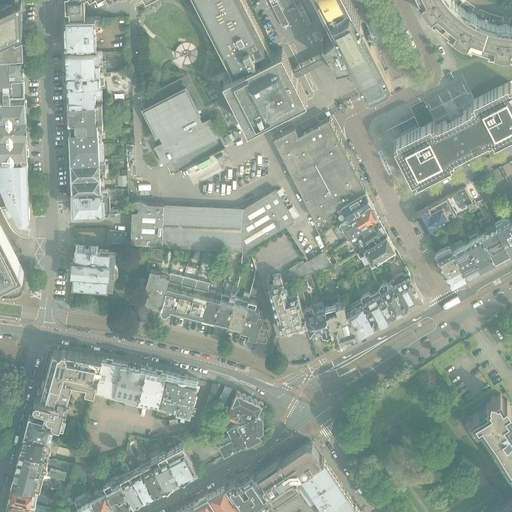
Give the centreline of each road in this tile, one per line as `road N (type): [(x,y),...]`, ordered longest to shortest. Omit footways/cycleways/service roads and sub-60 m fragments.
road 1 (residential): [(40,332),(51,257),(45,0)]
road 2 (tertiary): [(297,399),(142,348),(40,332)]
road 3 (residential): [(395,213),(356,128),(431,73),(400,0)]
road 4 (tertiary): [(141,511),(312,414)]
road 5 (tertiary): [(446,303),(345,357),(314,394),(297,399)]
road 6 (tertiary): [(312,414),(456,321)]
road 7 (residential): [(40,332),(0,483)]
road 8 (residential): [(395,213),(511,151)]
